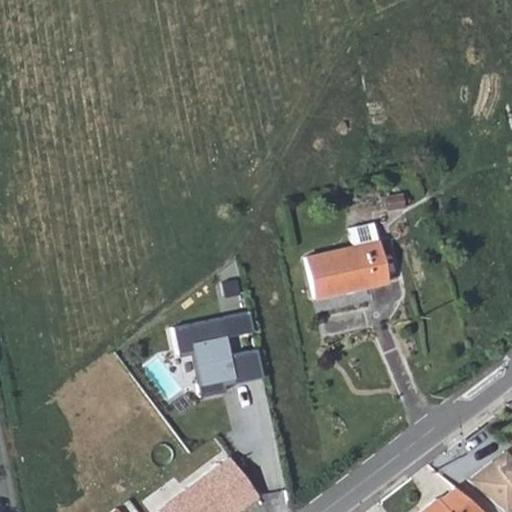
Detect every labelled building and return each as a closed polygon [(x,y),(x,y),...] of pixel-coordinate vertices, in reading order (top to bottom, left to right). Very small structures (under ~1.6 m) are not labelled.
[(384,211),(395,209),(392,195),(382,197),(384,211)] [(350,246),(301,256),(311,299),(383,282),(370,222),(346,227),(350,246)] [(247,320),(246,311),(169,326),(174,353),(189,350),(195,383),(193,383),(195,396),(219,392),(217,381),(228,379),(229,383),(258,377),(247,320)] [(497,467),(509,458),(503,451),(492,460),(497,467)] [(511,455),(509,458),(497,467),(492,460),(467,480),(505,511),(511,506),(511,507),(511,455)] [(183,497),(163,511),(237,511),(254,500),(224,460),(180,494),(183,497)] [(482,511),(453,487),(437,500),(434,498),(416,511),(482,511)]
